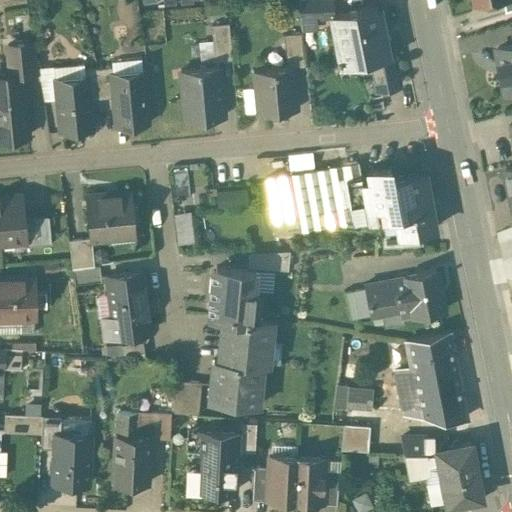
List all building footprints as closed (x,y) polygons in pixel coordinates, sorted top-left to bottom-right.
[(511,0),(503,0),(506,12),(511,9),(511,0)] [(377,5),(331,14),(341,65),(343,64),(343,60),(357,57),(358,61),(370,59),(387,56),(383,37),(380,37),(377,26),(381,26),(377,5)] [(301,6),(302,27),(318,26),(317,6),(301,6)] [(228,23),(211,24),(214,60),(231,58),(228,23)] [(301,31),(283,33),(285,61),(304,59),(301,31)] [(33,42),(8,44),(10,74),(38,71),(33,42)] [(511,44),(498,47),(506,91),(511,89),(511,44)] [(388,60),(387,56),(370,59),(375,88),(398,83),(394,58),(388,60)] [(112,72),(111,72),(113,96),(116,126),(147,123),(142,63),(140,63),(140,69),(112,72)] [(111,66),(98,67),(101,98),(113,96),(111,72),(112,72),(111,66)] [(218,66),(180,69),(185,119),(223,115),(218,66)] [(293,66),(253,70),(257,112),(297,108),(293,66)] [(98,67),(84,69),(85,75),(87,75),(89,99),(101,98),(98,67)] [(85,75),(57,78),(56,71),(54,72),(60,131),(92,128),(89,99),(87,75),(85,75)] [(6,72),(0,73),(0,99),(24,97),(22,82),(7,83),(6,72)] [(24,97),(0,99),(0,138),(29,135),(24,97)] [(357,161),(265,178),(272,220),(297,216),(300,230),(370,217),(364,182),(361,183),(357,161)] [(423,171),(389,177),(395,212),(398,230),(399,233),(419,230),(434,227),(423,171)] [(389,177),(364,182),(370,217),(395,212),(389,177)] [(219,205),(249,205),(249,188),(218,189),(219,205)] [(128,192),(105,194),(105,193),(85,195),(89,239),(134,234),(130,191),(128,191),(128,192)] [(20,196),(0,197),(0,242),(24,240),(25,240),(23,219),(20,196)] [(179,241),(195,240),(193,210),(177,211),(179,241)] [(48,216),(23,219),(25,240),(24,240),(24,247),(51,244),(48,216)] [(419,230),(399,233),(398,230),(381,236),(382,247),(422,244),(419,230)] [(84,238),(68,240),(71,268),(87,266),(84,238)] [(289,251),(249,252),(247,266),(287,270),(289,251)] [(87,266),(71,268),(74,284),(99,280),(99,264),(87,266)] [(254,271),(215,267),(215,269),(212,302),(211,302),(211,303),(212,303),(211,313),(210,313),(210,315),(223,316),(271,321),(271,320),(254,319),(257,291),(252,286),(254,271)] [(436,268),(403,275),(403,276),(411,315),(411,316),(444,309),(436,268)] [(141,270),(106,275),(112,317),(102,318),(104,337),(149,332),(147,312),(141,270)] [(403,276),(382,280),(383,284),(365,287),(370,315),(399,309),(400,317),(411,315),(403,276)] [(32,278),(0,278),(0,317),(33,317),(32,278)] [(271,321),(223,316),(218,360),(260,364),(266,364),(267,362),(263,362),(265,340),(269,340),(271,321)] [(449,333),(406,341),(411,367),(420,413),(465,417),(449,333)] [(142,342),(120,345),(121,355),(144,356),(142,342)] [(260,364),(218,360),(213,359),(209,401),(257,405),(257,403),(253,403),(255,382),(259,382),(260,364)] [(411,367),(393,371),(402,412),(420,413),(411,367)] [(200,381),(172,379),(170,411),(170,412),(197,413),(200,381)] [(375,406),(375,383),(336,383),(336,406),(375,406)] [(137,411),(117,410),(115,434),(136,435),(137,411)] [(170,411),(149,410),(148,430),(154,430),(154,437),(169,437),(170,412),(170,411)] [(41,414),(4,413),(3,431),(41,433),(41,414)] [(254,451),(255,422),(241,421),(240,450),(254,451)] [(369,425),(343,423),(341,449),(368,451),(369,425)] [(58,433),(56,433),(54,479),(89,480),(91,434),(78,433),(58,433)] [(115,434),(114,434),(112,480),(147,482),(149,435),(136,435),(115,434)] [(441,436),(401,434),(404,448),(407,467),(438,463),(435,449),(443,448),(441,436)] [(443,448),(435,449),(438,463),(446,504),(467,500),(467,503),(480,500),(480,497),(481,497),(471,442),(443,448)] [(236,449),(202,448),(201,470),(200,488),(204,488),(234,489),(236,449)] [(296,456),(268,455),(267,466),(266,498),(267,498),(286,499),(286,501),(294,501),(296,456)] [(324,458),(296,456),(294,501),(301,501),(301,499),(320,500),(322,500),(323,468),(324,458)] [(267,466),(253,465),(252,499),(267,499),(267,498),(266,498),(267,466)] [(339,469),(323,468),(322,500),(320,500),(320,502),(336,503),(339,469)] [(201,470),(187,470),(186,490),(190,495),(203,495),(204,488),(200,488),(201,470)] [(78,501),(79,484),(52,483),(51,500),(78,501)]
